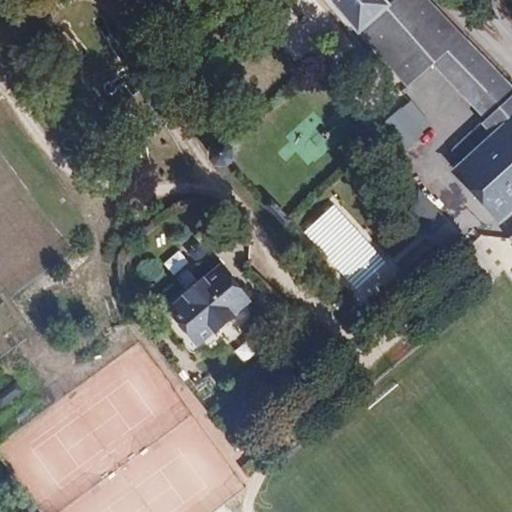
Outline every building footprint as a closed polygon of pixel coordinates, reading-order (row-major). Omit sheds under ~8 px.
[(397,0),(337,0),(363,29),(397,0)] [(438,59),(469,33),(436,0),(397,0),(363,29),(371,37),(411,82),(438,59)] [(511,101),(511,75),(469,33),(438,59),(492,119),(511,101)] [(399,147),(428,128),(410,99),(380,118),(399,147)] [(502,130),(511,121),(511,101),(492,119),(502,130)] [(499,218),(511,206),(511,121),(502,130),(465,163),(458,169),(481,195),(499,218)] [(334,202),(302,236),(356,296),(390,265),(334,202)] [(211,257),(164,307),(201,352),(250,304),(211,257)]
